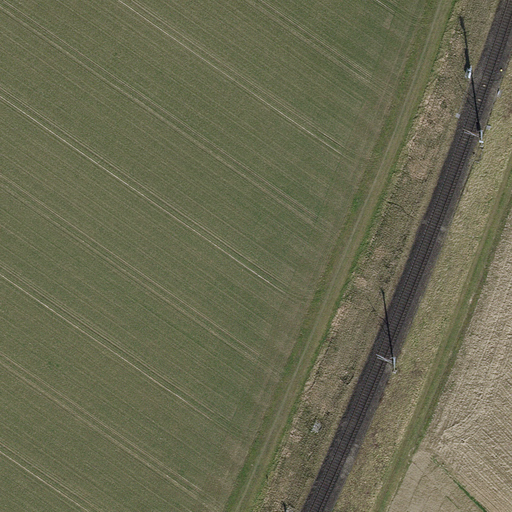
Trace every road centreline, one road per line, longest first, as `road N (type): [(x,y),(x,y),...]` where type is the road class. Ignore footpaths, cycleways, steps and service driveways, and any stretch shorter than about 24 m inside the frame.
road 1 (track): [(238,511),(386,159),(442,0)]
road 2 (track): [(511,172),(456,337),(376,511)]
